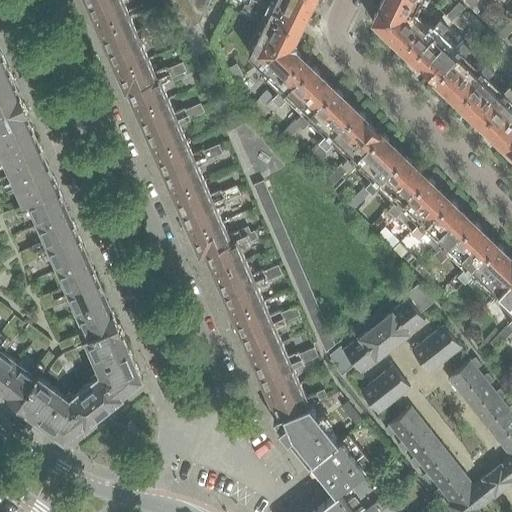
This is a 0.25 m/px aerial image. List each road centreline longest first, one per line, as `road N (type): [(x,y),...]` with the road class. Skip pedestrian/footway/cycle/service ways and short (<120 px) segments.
road 1 (residential): [(184,408),(209,411),(220,399),(220,379),(103,112)]
road 2 (residential): [(103,112),(63,130),(184,408)]
road 3 (residential): [(511,205),(341,42),(336,14),(344,0)]
road 4 (secondary): [(122,497),(75,482),(0,429)]
